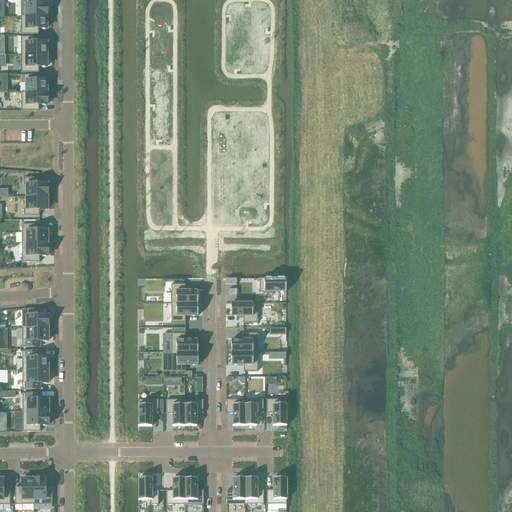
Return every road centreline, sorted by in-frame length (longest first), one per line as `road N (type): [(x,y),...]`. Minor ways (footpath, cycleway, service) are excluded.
road 1 (residential): [(394,234),(407,90),(511,81)]
road 2 (residential): [(373,450),(377,266),(394,234)]
road 3 (residential): [(211,278),(212,452)]
road 4 (residential): [(67,126),(67,292)]
road 5 (residential): [(67,292),(68,454)]
road 6 (residential): [(68,454),(212,452)]
road 7 (residential): [(66,0),(67,126)]
